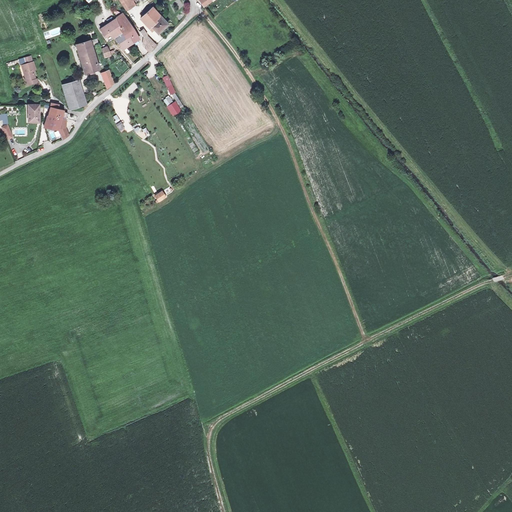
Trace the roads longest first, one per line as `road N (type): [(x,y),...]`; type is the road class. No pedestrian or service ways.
road 1 (track): [(511,273),(217,419),(208,440),(225,511)]
road 2 (track): [(364,340),(283,129),(233,51),(191,5)]
road 3 (unclassified): [(85,113),(187,20),(191,0)]
